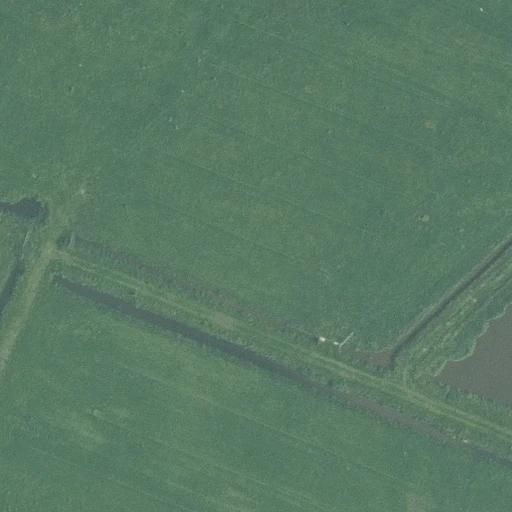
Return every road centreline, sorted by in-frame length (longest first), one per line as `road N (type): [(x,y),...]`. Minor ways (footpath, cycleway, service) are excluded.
road 1 (track): [(25,243),(511,441)]
road 2 (track): [(0,369),(56,234)]
